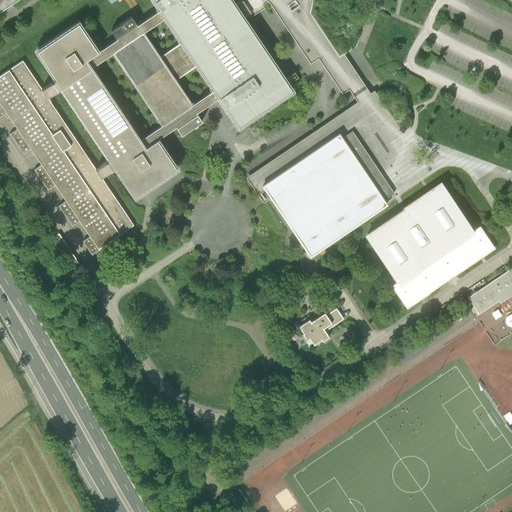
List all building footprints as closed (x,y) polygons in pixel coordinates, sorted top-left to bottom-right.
[(0,0),(0,8),(12,0),(0,0)] [(15,134),(28,152),(34,149),(45,165),(39,170),(53,190),(60,186),(69,201),(63,205),(77,226),(84,222),(94,237),(88,241),(96,256),(137,226),(106,180),(121,169),(140,196),(182,168),(162,142),(226,100),(244,127),(297,88),(243,10),(236,0),(158,0),(164,11),(103,52),(83,22),(43,48),(63,80),(46,91),(27,61),(0,79),(0,109),(4,116),(11,114),(20,129),(15,134)] [(191,135),(212,121),(206,113),(186,128),(191,135)] [(384,199),(394,193),(386,181),(352,130),(342,137),(339,133),(262,185),(310,255),(386,204),(384,199)] [(442,181),(365,232),(397,280),(394,282),(409,304),(498,244),(482,221),(473,226),(442,181)] [(511,267),(470,297),(479,312),(511,289),(511,267)] [(323,312),(329,309),(326,303),(320,306),(323,312)] [(347,319),(339,308),(314,324),(312,322),(302,328),(311,343),(314,340),(318,347),(332,339),(328,332),(347,319)]
